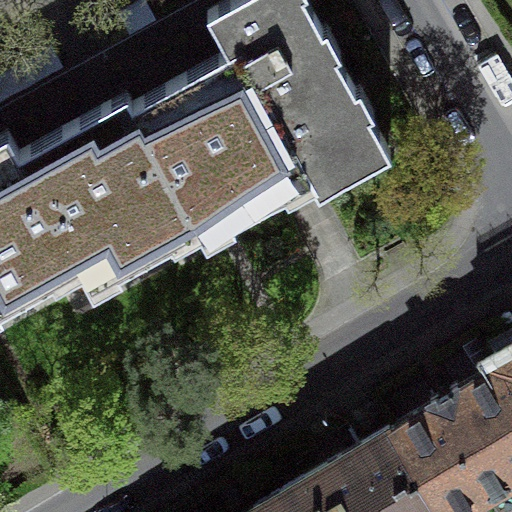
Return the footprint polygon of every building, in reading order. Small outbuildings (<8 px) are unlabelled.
[(221,0),(207,8),(228,45),(239,39),(313,173),(311,174),(319,187),(390,147),(309,0),(221,0)] [(239,39),(228,45),(180,72),(132,98),(131,99),(199,222),(198,223),(204,233),(311,174),(313,173),(239,39)] [(90,282),(198,223),(199,222),(131,99),(132,98),(127,88),(73,117),(19,147),(18,148),(80,261),(79,261),(90,282)] [(0,304),(79,261),(80,261),(18,148),(19,147),(7,126),(0,130),(0,304)] [(511,350),(499,358),(511,380),(511,350)] [(393,421),(390,423),(443,511),(450,511),(511,475),(511,380),(499,358),(496,360),(496,361),(459,383),(457,380),(443,388),(429,397),(431,399),(394,422),(393,421)] [(252,504),(253,504),(257,511),(443,511),(390,423),(390,422),(323,462),(252,504)]
